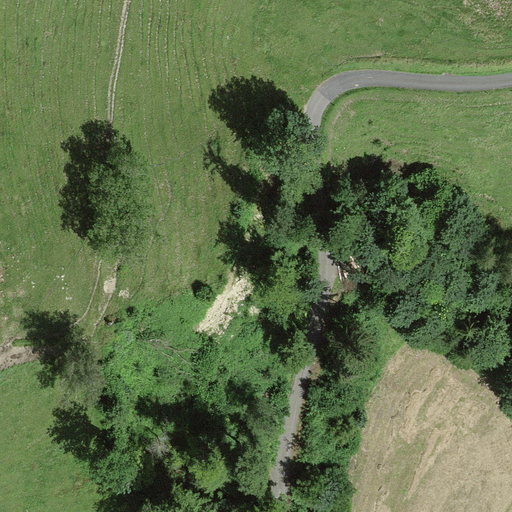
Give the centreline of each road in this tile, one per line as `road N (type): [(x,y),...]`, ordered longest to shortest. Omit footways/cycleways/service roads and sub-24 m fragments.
road 1 (track): [(300,511),(304,376),(336,288),(337,234),(322,142),(331,109),(345,93),(377,84),(511,86)]
road 2 (track): [(336,261),(363,261),(378,246),(370,198),(376,182),(394,175),(426,181),(511,244)]
